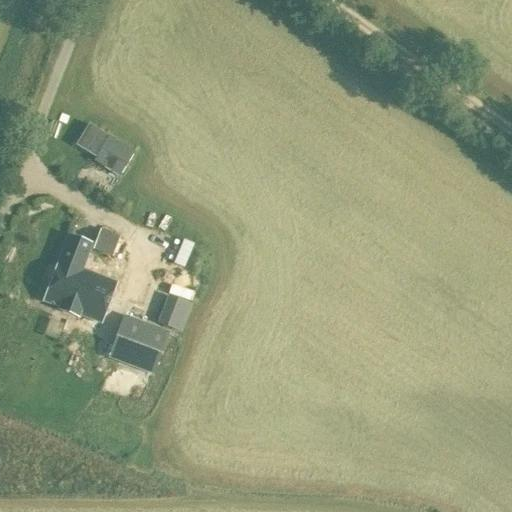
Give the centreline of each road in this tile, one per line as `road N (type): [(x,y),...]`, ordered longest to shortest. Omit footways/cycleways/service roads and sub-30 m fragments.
road 1 (unclassified): [(0,219),(83,0)]
road 2 (track): [(325,0),(511,132)]
